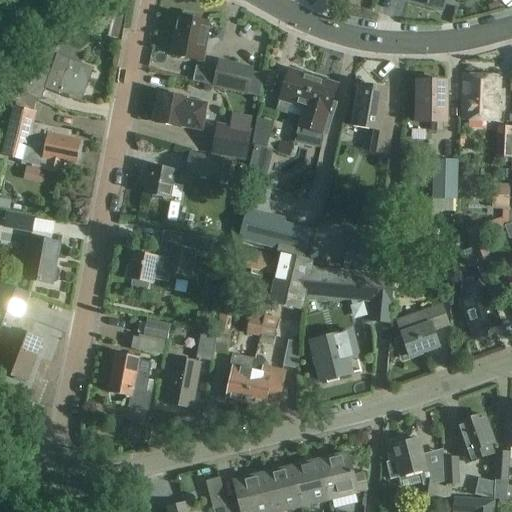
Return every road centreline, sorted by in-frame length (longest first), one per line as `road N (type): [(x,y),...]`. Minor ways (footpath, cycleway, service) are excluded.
road 1 (residential): [(58,486),(511,361)]
road 2 (residential): [(56,461),(137,34)]
road 3 (residential): [(511,29),(408,46),(350,38),(259,0)]
